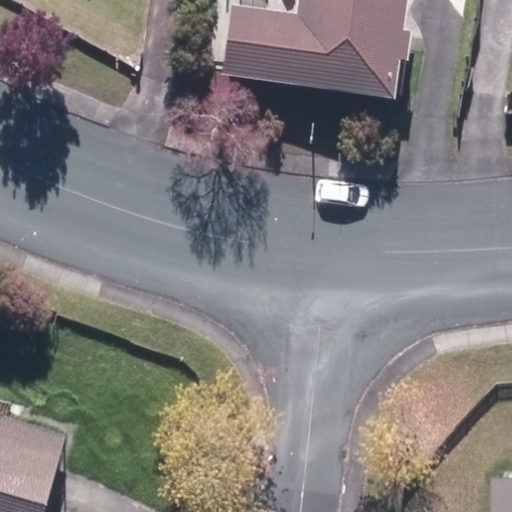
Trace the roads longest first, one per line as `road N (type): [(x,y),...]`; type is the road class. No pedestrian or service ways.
road 1 (residential): [(333,253),(101,201),(0,152)]
road 2 (residential): [(333,253),(301,511)]
road 3 (residential): [(511,247),(333,253)]
